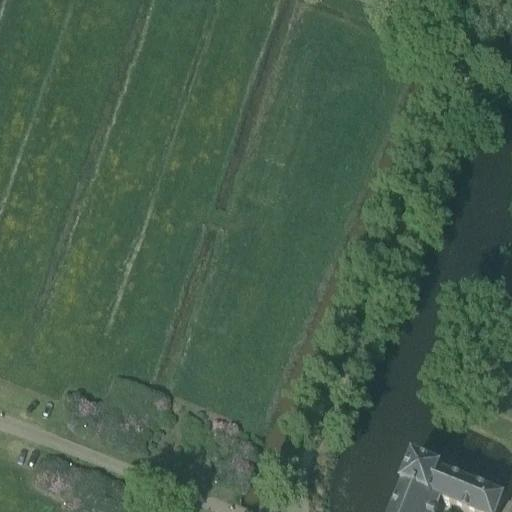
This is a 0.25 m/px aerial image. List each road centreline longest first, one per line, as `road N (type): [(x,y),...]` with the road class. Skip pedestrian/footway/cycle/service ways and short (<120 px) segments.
road 1 (track): [(480,44),(291,511)]
road 2 (unclassified): [(227,511),(0,423)]
road 3 (unclassified): [(511,57),(374,0)]
